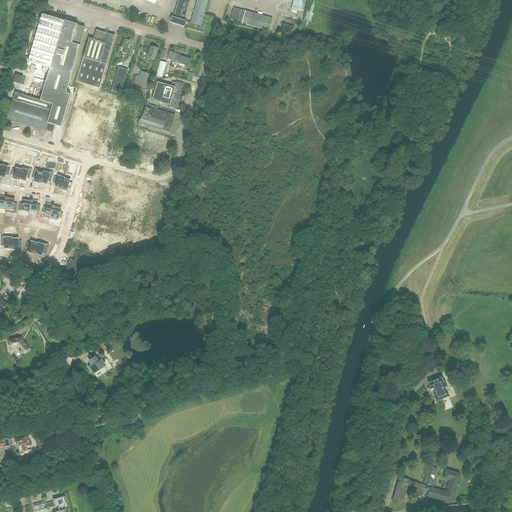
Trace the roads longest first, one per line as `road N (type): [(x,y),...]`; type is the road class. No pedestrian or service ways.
road 1 (track): [(312,352),(327,342),(348,269),(394,199),(410,134),(450,54),(446,37),(430,31)]
road 2 (track): [(335,146),(349,86),(334,53),(260,57),(207,47)]
road 3 (track): [(280,356),(297,295),(334,237),(335,146)]
road 4 (track): [(238,374),(227,265),(165,178)]
road 5 (unclassified): [(87,158),(155,178),(171,174),(206,50)]
road 6 (track): [(83,422),(280,356)]
road 7 (track): [(293,511),(310,444),(309,409),(321,384),(312,352),(280,356)]
road 8 (track): [(408,0),(430,24),(414,78),(377,127),(335,146)]
road 9 (unclassified): [(96,470),(70,374),(18,294)]
road 10 (unclassified): [(206,50),(46,0)]
